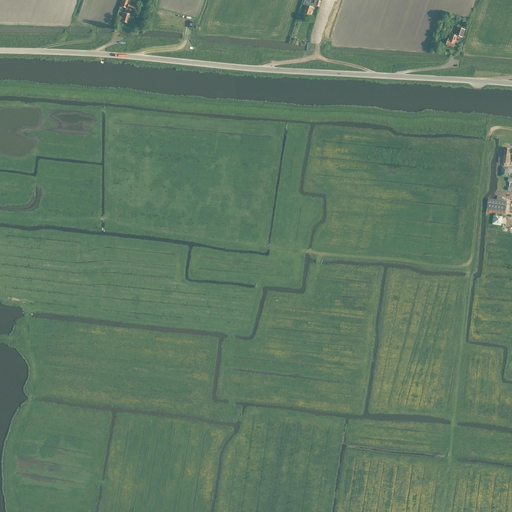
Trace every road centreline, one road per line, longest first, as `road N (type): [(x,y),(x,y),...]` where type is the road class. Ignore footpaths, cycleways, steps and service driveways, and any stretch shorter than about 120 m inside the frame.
road 1 (tertiary): [(511,83),(0,50)]
road 2 (track): [(451,444),(492,127)]
road 3 (track): [(295,250),(468,268)]
road 4 (track): [(320,424),(451,444)]
